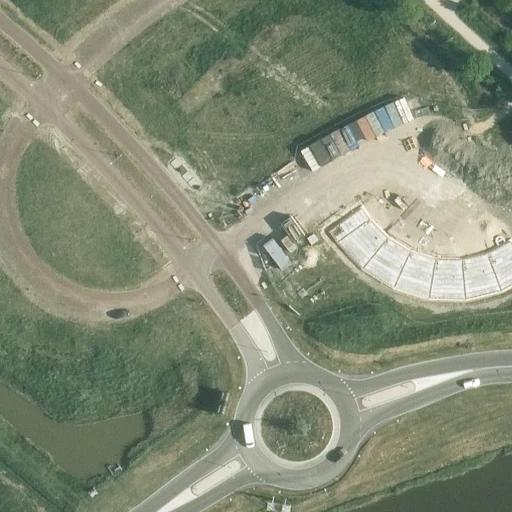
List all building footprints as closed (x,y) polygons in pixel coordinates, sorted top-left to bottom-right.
[(338,223),(327,231),(327,232),(336,243),(361,270),(387,237),(369,218),(361,207),(338,223)] [(387,237),(361,270),(392,289),(409,251),(387,237)] [(511,242),(510,240),(486,253),(501,292),(511,285),(511,242)] [(409,251),(392,289),(428,300),(434,258),(409,251)] [(486,253),(460,259),(465,301),(501,292),(486,253)] [(434,258),(428,300),(465,301),(460,259),(434,258)]
